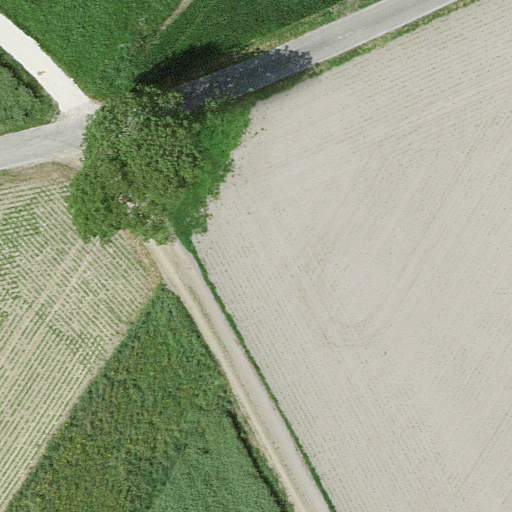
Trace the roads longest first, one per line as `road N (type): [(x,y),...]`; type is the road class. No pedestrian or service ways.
road 1 (tertiary): [(0,151),(267,72),(422,0)]
road 2 (track): [(0,45),(93,128)]
